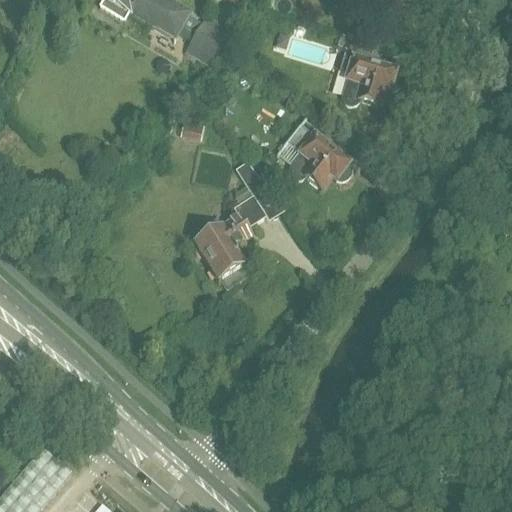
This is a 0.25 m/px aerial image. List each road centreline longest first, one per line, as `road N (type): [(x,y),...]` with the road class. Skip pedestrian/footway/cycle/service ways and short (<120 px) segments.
road 1 (unclassified): [(197,465),(428,166),(457,96),(471,0)]
road 2 (primary): [(197,465),(0,289)]
road 3 (primary): [(0,356),(179,511)]
